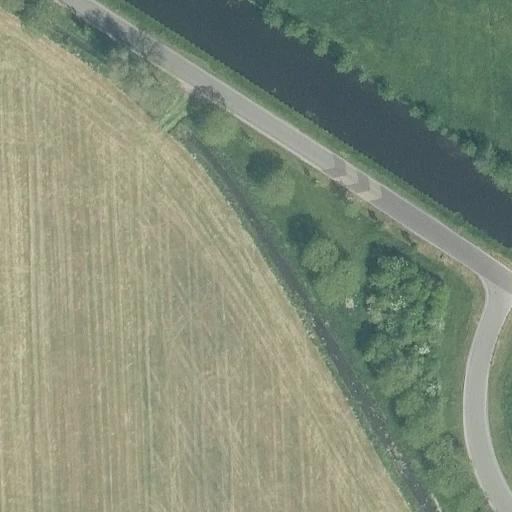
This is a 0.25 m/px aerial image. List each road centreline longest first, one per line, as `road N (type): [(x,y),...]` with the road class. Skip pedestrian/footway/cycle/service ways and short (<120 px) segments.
road 1 (secondary): [(506,282),(69,0)]
road 2 (secondary): [(507,511),(480,456),(473,409),(483,336),(506,282)]
